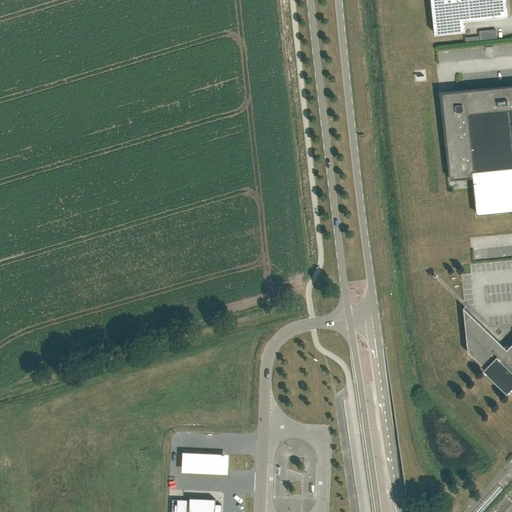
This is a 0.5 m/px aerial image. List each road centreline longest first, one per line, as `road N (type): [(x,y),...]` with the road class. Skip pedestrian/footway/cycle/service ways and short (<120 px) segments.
road 1 (secondary): [(310,0),(349,319)]
road 2 (secondary): [(374,315),(338,0)]
road 3 (unclassified): [(261,511),(269,352),(283,332),(312,323)]
road 4 (secondary): [(402,511),(374,315)]
road 5 (secondary): [(349,319),(377,511)]
